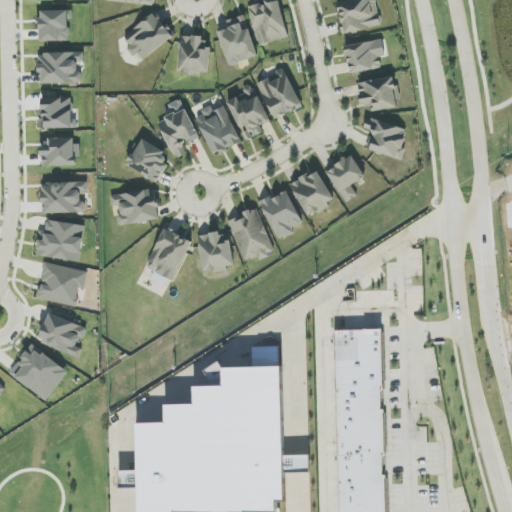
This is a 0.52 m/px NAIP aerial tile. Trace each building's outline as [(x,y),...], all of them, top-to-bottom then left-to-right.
[(279,0),(275,0),(250,7),(260,46),(289,38),(279,0)] [(343,35),(382,25),(375,0),(354,0),(336,5),(343,35)] [(143,60),(173,38),(155,13),(123,37),(136,55),(138,53),(143,60)] [(259,56),(244,15),(228,21),(230,28),(218,32),(230,66),(259,56)] [(179,74),(201,75),(201,72),(209,73),(211,47),(204,47),(205,38),(181,36),(179,74)] [(381,68),(380,57),(387,56),(384,39),(345,46),(350,74),(381,68)] [(84,52),(40,54),(41,84),(81,83),(80,64),(85,64),(84,52)] [(274,119),(302,108),(286,70),(258,81),(274,119)] [(397,108),(394,78),(359,82),(361,107),(372,105),(373,111),(397,108)] [(270,121),(254,88),(228,100),(247,141),(262,134),(259,127),(270,121)] [(42,98),(43,129),(76,128),(74,97),(42,98)] [(196,116),(213,155),(241,143),(225,105),(213,110),(212,109),(196,116)] [(175,159),(187,154),(184,146),(199,139),(187,109),(159,122),(175,159)] [(367,150),(400,160),(409,130),(368,117),(365,128),(373,131),(367,150)] [(43,167),(77,166),(77,156),(79,156),(78,138),(42,139),(43,167)] [(126,167),(160,182),(169,162),(162,159),(166,151),(139,139),(126,167)] [(366,176),(351,155),(326,172),(347,203),(358,195),(352,186),(366,176)] [(335,204),(319,170),(292,183),(307,216),(335,204)] [(44,214),(84,213),(83,193),(88,193),(88,182),(43,183),(44,214)] [(111,197),(113,207),(118,206),(121,226),(160,219),(155,189),(111,197)] [(278,240),(294,233),(293,229),(303,224),(287,191),(261,203),(278,240)] [(275,252),(258,209),(229,221),(246,264),(275,252)] [(86,226),(48,221),(46,231),(40,230),(36,256),(81,262),(86,226)] [(192,241),(165,228),(146,268),(173,281),(192,241)] [(233,268),(228,232),(199,236),(204,272),(233,268)] [(89,272),(47,263),(38,298),(77,307),(81,288),(85,289),(89,272)] [(79,358),(83,349),(79,347),(87,328),(50,313),(38,342),(79,358)] [(343,511),(389,511),(385,326),(339,327),(343,511)] [(69,373),(33,344),(11,374),(46,402),(69,373)] [(139,511),(139,425),(167,424),(167,407),(194,406),(194,385),(223,384),(222,364),(289,363),(292,503),(280,503),(280,511),(139,511)] [(285,456),(286,474),(311,473),(310,456),(285,456)]
